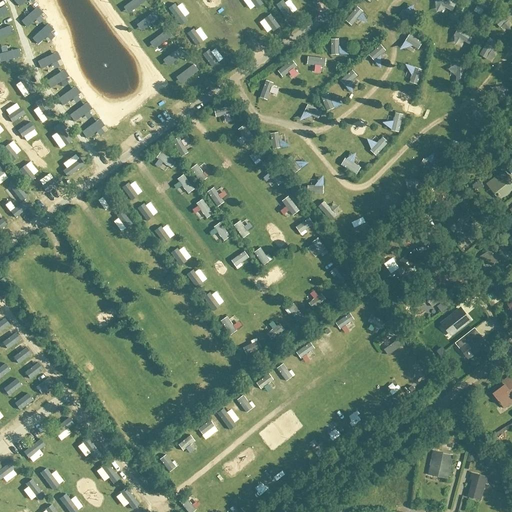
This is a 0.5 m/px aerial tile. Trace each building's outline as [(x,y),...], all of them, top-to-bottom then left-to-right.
[(7,0),(0,0),(0,16),(12,12),(7,0)] [(144,0),(134,0),(127,5),(132,12),(146,2),(144,0)] [(408,12),(414,16),(419,9),(412,5),(408,12)] [(270,9),(281,27),(286,24),(275,6),(270,9)] [(354,28),(368,18),(361,9),(348,19),(354,28)] [(34,10),(20,22),(26,28),(39,16),(34,10)] [(154,13),(140,23),(144,30),(158,20),(154,13)] [(270,14),(267,18),(277,28),(281,24),(270,14)] [(511,15),(499,21),(502,29),(511,24),(511,15)] [(4,39),(18,35),(14,19),(0,23),(4,39)] [(195,33),(201,42),(213,34),(208,25),(195,33)] [(45,27),(32,39),(37,45),(50,33),(45,27)] [(242,27),(237,29),(241,43),(247,41),(242,27)] [(167,30),(153,41),(158,47),(172,37),(167,30)] [(475,49),(479,42),(461,31),(457,37),(475,49)] [(406,42),(407,49),(415,47),(414,40),(406,42)] [(21,43),(7,46),(11,58),(24,55),(21,43)] [(492,44),(484,57),(488,60),(496,46),(492,44)] [(337,52),(345,55),(347,48),(339,45),(337,52)] [(180,48),(166,58),(171,64),(185,54),(180,48)] [(379,64),(391,55),(385,48),(374,57),(379,64)] [(53,54),(37,63),(40,70),(56,62),(53,54)] [(328,60),(315,62),(316,70),(329,68),(328,60)] [(285,78),(292,74),(294,78),(302,74),(295,61),(280,69),(285,78)] [(193,65),(179,76),(184,82),(198,72),(193,65)] [(61,72),(46,82),(50,89),(65,79),(61,72)] [(344,81),(349,90),(358,84),(353,75),(344,81)] [(265,84),(264,99),(270,100),(270,93),(279,94),(280,84),(265,84)] [(72,89),(58,100),(63,106),(77,96),(72,89)] [(333,111),(342,104),(334,93),(325,99),(333,111)] [(84,105),(69,116),(74,122),(89,112),(84,105)] [(45,121),(54,119),(52,110),(43,112),(45,121)] [(231,110),(223,113),(226,121),(233,119),(231,110)] [(388,122),(389,130),(397,129),(396,121),(388,122)] [(96,122),(82,133),(87,139),(101,128),(96,122)] [(238,138),(242,144),(249,140),(244,133),(238,138)] [(182,137),(187,146),(193,143),(188,134),(182,137)] [(181,136),(175,139),(181,150),(186,147),(181,136)] [(8,154),(15,149),(10,142),(3,147),(8,154)] [(260,147),(251,154),(257,163),(267,156),(260,147)] [(80,150),(70,154),(76,167),(86,163),(80,150)] [(344,166),(361,176),(365,169),(356,164),(360,157),(353,152),(344,166)] [(0,178),(1,180),(9,174),(2,164),(0,165),(0,178)] [(265,176),(269,180),(273,177),(276,181),(281,177),(274,169),(265,176)] [(187,189),(190,194),(196,190),(185,173),(179,176),(183,183),(180,185),(183,191),(187,189)] [(511,186),(501,173),(484,187),(488,191),(486,192),(486,193),(490,189),(496,196),(495,197),(496,198),(497,198),(498,199),(511,188),(511,186)] [(31,187),(36,184),(32,176),(27,179),(31,187)] [(325,192),(324,178),(316,178),(317,193),(325,192)] [(16,181),(7,188),(14,196),(23,189),(16,181)] [(226,190),(220,192),(223,199),(228,197),(226,190)] [(291,198),(286,201),(293,212),(298,208),(291,198)] [(108,205),(114,213),(121,208),(114,200),(108,205)] [(335,222),(341,215),(325,201),(319,208),(335,222)] [(304,235),(312,229),(304,218),(296,224),(304,235)] [(124,230),(131,227),(128,219),(121,221),(124,230)] [(461,242),(472,232),(460,219),(453,225),(450,222),(446,226),(461,242)] [(321,254),(328,251),(322,238),(315,242),(321,254)] [(38,262),(45,256),(35,245),(28,251),(38,262)] [(175,250),(178,258),(186,255),(183,247),(175,250)] [(492,266),(504,257),(500,251),(498,251),(495,247),(479,258),(483,263),(488,260),(492,266)] [(413,268),(425,260),(420,253),(419,254),(416,249),(400,260),(403,265),(408,262),(413,268)] [(151,263),(160,275),(168,269),(159,258),(151,263)] [(202,278),(207,274),(202,267),(197,270),(202,278)] [(341,267),(335,270),(341,279),(346,276),(341,267)] [(20,284),(28,278),(21,269),(13,275),(20,284)] [(501,296),(511,289),(511,276),(511,275),(494,284),(501,296)] [(85,276),(78,282),(86,292),(94,286),(85,276)] [(177,283),(169,287),(174,297),(182,293),(177,283)] [(431,306),(443,298),(433,284),(425,289),(423,286),(418,289),(431,306)] [(102,288),(94,292),(99,303),(107,298),(102,288)] [(219,300),(223,299),(219,289),(206,294),(212,309),(221,306),(219,300)] [(195,305),(190,307),(188,303),(183,305),(188,316),(198,311),(195,305)] [(370,330),(377,327),(367,308),(361,311),(370,330)] [(460,310),(441,325),(445,323),(453,333),(451,334),(451,335),(469,321),(460,310)] [(351,312),(338,321),(345,331),(358,322),(351,312)] [(4,318),(0,320),(0,330),(9,324),(4,318)] [(473,329),(458,341),(470,356),(485,344),(473,329)] [(315,336),(328,357),(335,353),(322,332),(315,336)] [(15,333),(5,340),(10,347),(20,339),(15,333)] [(127,353),(138,344),(130,334),(118,343),(127,353)] [(343,335),(338,337),(342,347),(347,345),(343,335)] [(399,340),(386,348),(391,356),(404,348),(399,340)] [(219,343),(211,348),(217,357),(225,352),(219,343)] [(26,347),(16,355),(21,361),(31,354),(26,347)] [(145,352),(138,359),(144,366),(151,360),(145,352)] [(38,362),(28,370),(32,376),(43,369),(38,362)] [(286,364),(282,366),(292,384),(296,381),(286,364)] [(278,374),(269,380),(276,392),(286,386),(278,374)] [(504,409),(511,403),(511,374),(511,375),(501,383),(504,386),(497,391),(494,388),(490,391),(504,409)] [(49,378),(39,385),(44,392),(54,384),(49,378)] [(394,378),(387,384),(391,389),(398,384),(394,378)] [(12,381),(2,389),(7,395),(17,388),(12,381)] [(24,397),(13,404),(18,411),(29,403),(24,397)] [(233,421),(237,418),(232,408),(222,414),(230,429),(236,426),(233,421)] [(68,418),(51,431),(56,438),(73,425),(68,418)] [(88,438),(81,443),(94,460),(100,455),(88,438)] [(40,440),(23,453),(28,459),(45,446),(40,440)] [(451,457),(433,453),(429,472),(447,476),(451,457)] [(12,461),(0,470),(0,480),(17,468),(12,461)] [(106,462),(100,467),(113,484),(119,480),(106,462)] [(46,469),(39,474),(52,491),(58,486),(46,469)] [(257,487),(263,483),(257,473),(251,476),(257,487)] [(489,479),(471,474),(470,480),(472,481),(468,495),(474,496),(474,494),(482,495),(485,484),(487,485),(489,479)] [(32,479),(25,484),(38,501),(45,496),(32,479)] [(126,488),(119,493),(132,510),(139,506),(126,488)] [(65,495),(59,500),(68,511),(78,511),(65,495)] [(178,500),(185,511),(192,506),(184,496),(178,500)]
